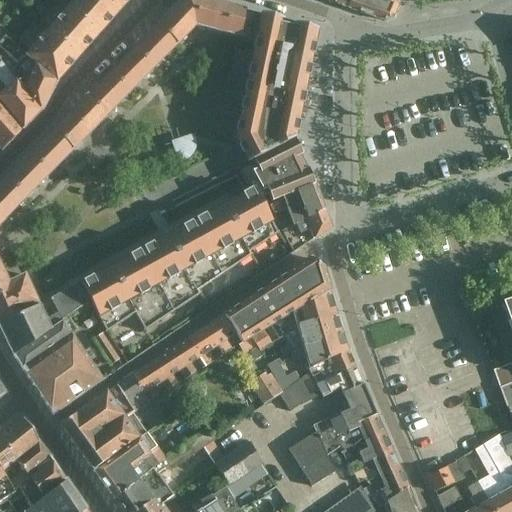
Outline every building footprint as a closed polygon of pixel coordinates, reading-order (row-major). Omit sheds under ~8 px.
[(72,111),(67,117),(66,117),(64,119),(65,119),(0,184),(0,323),(37,306),(24,276),(7,284),(0,268),(0,224),(69,154),(72,151),(76,147),(106,117),(105,117),(176,45),(176,46),(194,27),(244,38),(244,37),(247,37),(249,30),(246,30),(248,18),(243,17),(244,10),(202,0),(181,0),(74,110),(73,110),(72,111)] [(118,12),(105,0),(74,0),(68,8),(98,36),(118,12)] [(129,0),(105,0),(118,12),(129,0)] [(330,0),(329,3),(347,9),(350,0),(330,0)] [(350,0),(347,9),(386,23),(392,20),(397,7),(381,1),(377,0),(350,0)] [(98,36),(68,8),(47,31),(77,59),(98,36)] [(234,140),(245,163),(294,138),(316,33),(316,31),(294,25),(294,26),(292,31),(281,27),(283,21),(260,15),(260,17),(254,42),(251,56),(236,53),(223,112),(239,116),(234,140)] [(77,59),(47,31),(24,57),(35,67),(56,83),(77,59)] [(24,57),(4,40),(0,43),(0,49),(16,65),(9,73),(40,112),(56,83),(35,67),(24,57)] [(9,73),(1,64),(0,65),(0,83),(7,92),(0,98),(0,104),(22,131),(40,112),(9,73)] [(0,151),(1,152),(0,153),(1,153),(22,131),(0,104),(0,151)] [(295,140),(294,138),(245,163),(246,164),(252,161),(258,172),(253,174),(252,172),(251,173),(262,193),(263,192),(267,199),(272,197),(274,201),(313,186),(307,170),(305,171),(303,166),(299,157),(301,156),(293,140),(295,140)] [(323,211),(313,186),(274,201),(275,204),(268,207),(273,216),(287,210),(293,226),(319,213),(323,211)] [(253,190),(252,191),(80,285),(90,303),(105,332),(104,333),(105,334),(135,314),(144,331),(142,332),(143,333),(200,295),(199,293),(198,294),(197,292),(251,256),(250,255),(249,253),(278,234),(277,233),(276,233),(253,190)] [(330,230),(323,211),(319,213),(293,226),(281,233),(293,254),(330,230)] [(288,274),(223,317),(237,337),(243,346),(252,340),(258,350),(260,353),(271,346),(263,334),(294,315),(329,294),(322,270),(310,260),(288,274)] [(90,303),(80,285),(79,285),(38,307),(37,306),(0,323),(0,331),(12,357),(61,323),(62,322),(90,303)] [(298,330),(335,315),(329,294),(294,315),(298,330)] [(511,302),(502,306),(511,332),(511,302)] [(341,332),(335,315),(298,330),(297,331),(284,339),(287,346),(279,351),(284,358),(290,354),(300,348),(341,332)] [(237,337),(223,317),(205,328),(225,357),(239,348),(243,346),(237,337)] [(75,344),(61,323),(12,357),(53,417),(60,412),(101,383),(75,344)] [(225,357),(205,328),(187,340),(206,368),(225,357)] [(347,352),(341,332),(300,348),(290,354),(292,363),(305,359),(308,367),(306,369),(308,373),(329,358),(347,352)] [(93,341),(109,367),(118,362),(102,336),(93,341)] [(210,375),(206,368),(187,340),(167,353),(185,381),(189,388),(210,375)] [(258,350),(252,340),(243,346),(239,348),(245,358),(258,350)] [(264,359),(260,353),(258,350),(245,358),(251,367),(264,359)] [(354,369),(347,352),(329,358),(308,373),(309,374),(311,379),(318,376),(322,383),(354,369)] [(185,381),(167,353),(150,364),(167,392),(174,387),(185,381)] [(266,367),(269,374),(281,394),(290,388),(275,361),(266,367)] [(167,392),(150,364),(130,377),(147,404),(167,392)] [(361,386),(354,369),(322,383),(315,386),(320,396),(322,399),(329,395),(329,396),(339,389),(342,396),(361,387),(361,388),(362,387),(361,386)] [(281,394),(269,374),(249,386),(263,407),(279,397),(278,396),(281,394)] [(309,374),(290,388),(301,405),(302,406),(320,396),(315,386),(311,379),(309,374)] [(147,404),(130,377),(105,394),(110,402),(119,396),(120,397),(120,403),(126,411),(135,412),(147,404)] [(375,417),(368,402),(362,387),(361,388),(361,387),(342,396),(349,411),(312,427),(315,434),(325,457),(338,449),(343,456),(355,446),(362,439),(356,425),(375,417)] [(281,394),(278,396),(279,397),(290,413),(301,405),(290,388),(281,394)] [(110,402),(105,394),(87,407),(59,427),(93,473),(138,442),(109,402),(110,402)] [(375,417),(356,425),(362,439),(355,446),(358,454),(367,450),(364,443),(383,434),(375,417)] [(22,422),(0,438),(0,466),(2,465),(34,440),(22,422)] [(215,440),(208,430),(195,440),(202,450),(215,440)] [(511,433),(497,439),(507,459),(511,456),(511,433)] [(325,457),(315,434),(287,451),(311,488),(335,472),(325,457)] [(391,452),(383,434),(364,443),(367,450),(358,454),(364,469),(365,471),(374,467),(372,461),(391,452)] [(164,463),(155,451),(146,437),(138,442),(93,473),(114,500),(156,468),(164,463)] [(497,438),(481,447),(511,502),(511,467),(507,459),(497,439),(497,438)] [(37,444),(34,440),(2,465),(0,466),(0,475),(10,494),(15,487),(28,476),(25,472),(47,456),(37,444)] [(195,440),(164,463),(156,468),(114,500),(121,511),(138,511),(148,505),(152,511),(158,511),(159,511),(173,500),(157,479),(166,472),(170,474),(202,450),(195,440)] [(232,454),(215,466),(214,467),(226,486),(259,463),(248,444),(232,454)] [(511,511),(511,502),(481,447),(474,451),(488,477),(476,484),(487,503),(492,511),(511,511)] [(399,470),(391,452),(372,461),(374,467),(365,471),(364,469),(353,474),(357,484),(365,481),(365,482),(367,482),(368,484),(399,470)] [(49,460),(47,456),(25,472),(28,476),(15,487),(21,499),(28,510),(65,485),(64,483),(49,460)] [(462,479),(455,464),(427,478),(434,493),(462,479)] [(407,488),(399,470),(368,484),(369,486),(367,487),(371,497),(379,493),(382,499),(407,488)] [(0,475),(0,511),(14,511),(10,506),(21,499),(15,487),(10,494),(0,475)] [(492,511),(487,503),(476,484),(468,488),(478,509),(471,511),(492,511)] [(82,511),(84,511),(65,485),(28,510),(25,511),(82,511)] [(371,497),(367,487),(361,490),(366,499),(371,497)] [(287,505),(275,488),(265,494),(237,511),(276,511),(278,511),(287,505)] [(416,511),(407,488),(382,499),(385,505),(383,506),(385,511),(416,511)] [(453,489),(436,498),(442,511),(460,501),(453,489)] [(214,511),(218,508),(210,497),(200,504),(204,509),(199,511),(214,511)]
